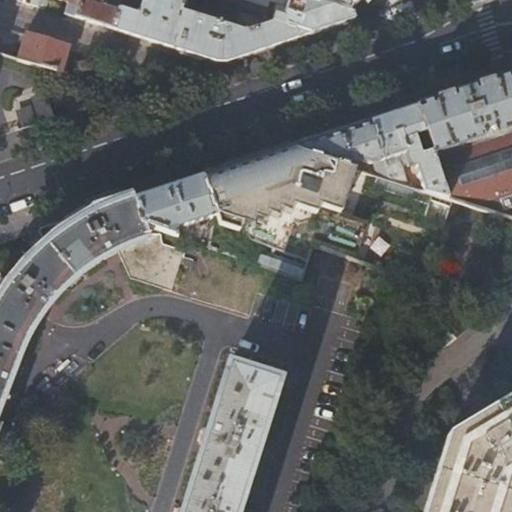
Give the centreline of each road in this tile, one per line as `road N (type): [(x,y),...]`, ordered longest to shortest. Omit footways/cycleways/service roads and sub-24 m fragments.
road 1 (secondary): [(511,20),(0,187)]
road 2 (unknown): [(511,296),(450,337),(405,399),(370,511)]
